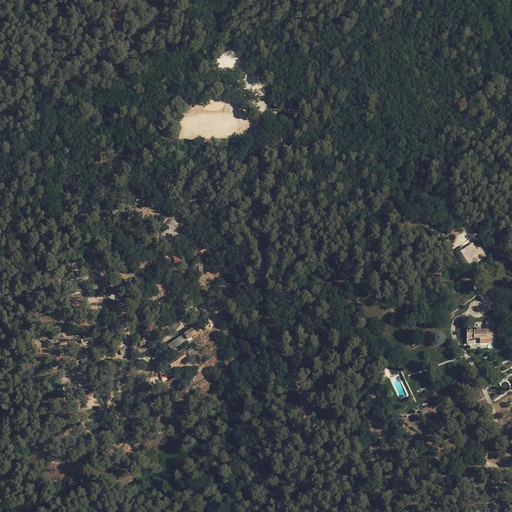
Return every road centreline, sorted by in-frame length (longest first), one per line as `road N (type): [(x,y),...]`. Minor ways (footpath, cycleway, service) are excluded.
road 1 (track): [(0,439),(33,440),(88,422),(178,331),(187,313),(185,249),(198,219),(228,200),(250,161),(275,139),(271,84),(248,59),(261,0)]
road 2 (track): [(198,219),(172,200),(139,192),(97,214),(72,155),(61,119),(121,0)]
road 3 (track): [(0,272),(61,119)]
road 4 (track): [(97,214),(163,342)]
road 5 (track): [(0,70),(50,81),(87,0)]
